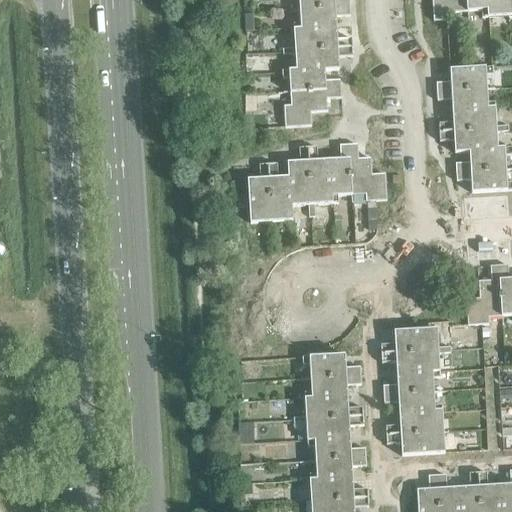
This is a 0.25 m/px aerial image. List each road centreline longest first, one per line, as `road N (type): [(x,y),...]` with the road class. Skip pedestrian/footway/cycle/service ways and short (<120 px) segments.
road 1 (secondary): [(51,0),(82,511)]
road 2 (secondary): [(146,511),(115,0)]
road 3 (residential): [(426,223),(378,0)]
road 4 (residential): [(302,297),(378,271),(426,223)]
